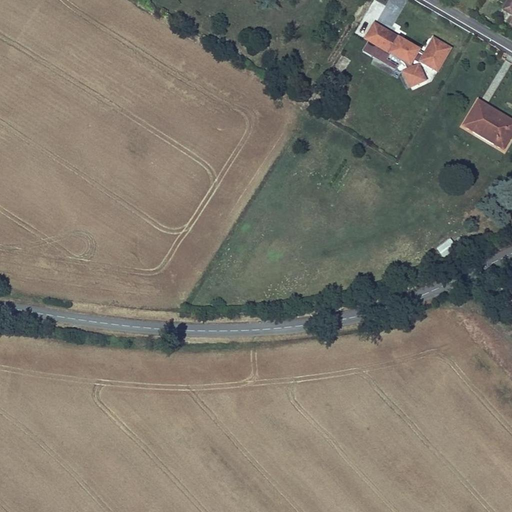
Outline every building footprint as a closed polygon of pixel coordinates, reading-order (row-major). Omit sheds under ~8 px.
[(511,0),(509,0),(503,11),(511,15),(511,0)] [(406,74),(411,90),(422,86),(417,71),(412,73),(411,67),(413,62),(425,70),(426,69),(433,73),(447,51),(433,42),(424,58),(423,59),(418,56),(418,54),(399,41),(394,50),(383,43),(387,34),(374,27),(365,42),(368,43),(379,49),(375,56),(386,63),(391,57),(401,63),(400,64),(404,66),(405,69),(406,74)] [(395,74),(400,64),(401,63),(391,57),(386,63),(375,56),(379,49),(368,43),(362,54),(395,74)] [(447,51),(433,73),(436,74),(445,60),(449,53),(447,51)] [(407,91),(411,90),(406,74),(402,76),(407,91)] [(505,151),(511,137),(511,120),(479,102),(464,128),(505,151)] [(445,259),(455,250),(450,242),(437,251),(445,259)]
